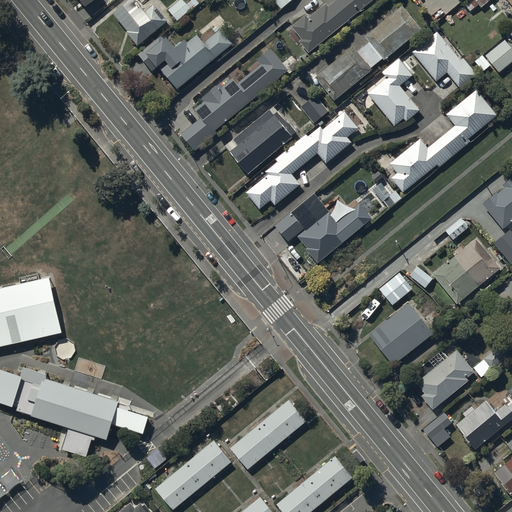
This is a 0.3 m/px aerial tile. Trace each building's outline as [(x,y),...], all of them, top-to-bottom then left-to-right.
[(136,0),(129,0),(113,13),(127,30),(126,31),(138,45),(168,20),(154,4),(145,11),(136,0)] [(182,0),(179,0),(168,10),(177,21),(190,9),(191,10),(199,3),(197,0),(190,0),(191,0),(186,4),(182,0)] [(274,0),(281,9),(291,0),(274,0)] [(299,41),(309,52),(345,23),(346,24),(351,20),(350,19),(373,0),(335,0),(328,6),(326,3),(309,17),(306,14),(292,26),(302,39),(299,41)] [(206,4),(190,17),(200,29),(216,16),(206,4)] [(315,77),(334,100),(371,70),(370,69),(383,59),(384,60),(423,28),(403,4),(364,36),(369,41),(357,51),(353,46),(315,77)] [(158,65),(177,89),(233,45),(220,29),(203,42),(197,35),(188,42),(185,39),(165,55),(168,58),(158,65)] [(437,31),(412,52),(436,81),(447,72),(460,88),(477,74),(464,58),(461,60),(437,31)] [(483,71),(492,64),(499,72),(511,61),(511,48),(505,40),(485,56),(484,55),(475,62),(483,71)] [(281,41),(275,45),(284,57),(290,52),(281,41)] [(259,54),(261,57),(257,60),(261,64),(237,83),(232,78),(223,86),(221,83),(202,98),(204,101),(194,109),(202,117),(181,134),(195,150),(217,132),(215,130),(289,69),(271,48),(267,51),(265,49),(259,54)] [(387,77),(368,93),(395,125),(403,118),(406,122),(420,110),(400,86),(413,75),(399,58),(382,72),(387,77)] [(297,103),(313,123),(329,110),(313,90),(297,103)] [(497,115),(476,90),(446,115),(455,126),(428,148),(420,139),(389,165),(397,174),(391,178),(403,193),(437,164),(439,167),(470,141),(469,139),(497,115)] [(270,109),(225,145),(248,174),(293,137),(292,135),(296,132),(289,123),(285,127),(270,109)] [(292,174),(317,153),(326,164),(352,142),(348,137),(358,128),(344,111),(323,129),(320,126),(308,136),(306,133),(275,158),(278,161),(265,171),(268,175),(246,193),(259,209),(271,200),(275,205),(300,184),(292,174)] [(503,229),(511,220),(511,179),(510,177),(501,184),(503,186),(497,192),(496,191),(482,203),(493,217),(480,229),(485,234),(483,235),(501,256),(503,254),(508,261),(511,258),(511,249),(499,234),(504,230),(503,229)] [(382,183),(373,190),(382,201),(383,201),(389,208),(402,198),(395,190),(390,194),(382,183)] [(316,194),(277,226),(289,240),(328,209),(316,194)] [(306,248),(318,263),(372,218),(359,203),(339,220),(330,209),(297,236),(307,247),(306,248)] [(460,217),(445,230),(452,239),(468,226),(460,217)] [(476,238),(432,274),(456,303),(500,267),(476,238)] [(416,266),(409,275),(425,288),(432,279),(416,266)] [(398,272),(378,289),(392,305),(412,288),(398,272)] [(38,273),(20,278),(20,281),(0,285),(0,347),(63,334),(50,276),(39,278),(38,273)] [(408,303),(368,334),(392,364),(432,333),(408,303)] [(474,371),(456,350),(447,357),(441,349),(428,360),(434,367),(415,382),(424,393),(421,396),(432,409),(468,380),(466,378),(474,371)] [(494,350),(473,367),(481,377),(502,360),(494,350)] [(18,408),(17,412),(70,429),(64,451),(87,458),(93,440),(96,442),(97,438),(109,441),(114,426),(145,435),(149,418),(129,412),(130,407),(119,405),(120,402),(47,380),(48,375),(25,369),(22,377),(1,371),(0,373),(0,403),(15,408),(15,407),(18,408)] [(474,449),(511,417),(511,401),(506,406),(503,403),(494,411),(484,399),(455,424),(468,440),(467,441),(474,449)] [(230,449),(248,470),(304,422),(286,401),(230,449)] [(443,412),(422,429),(437,447),(450,436),(443,429),(451,422),(443,412)] [(153,489),(169,509),(230,461),(213,441),(153,489)] [(276,508),(279,511),(309,511),(350,477),(332,457),(276,508)] [(504,487),(511,496),(511,495),(511,457),(494,473),(505,486),(504,487)] [(0,511),(12,511),(26,502),(11,484),(0,492),(0,511)] [(241,511),(270,511),(258,498),(241,511)] [(145,511),(137,502),(124,511),(145,511)]
